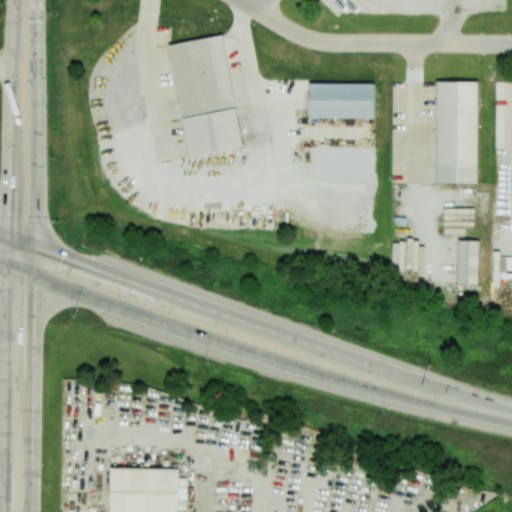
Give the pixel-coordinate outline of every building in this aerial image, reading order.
[(189,158),(168,46),(222,35),(243,148),(189,158)] [(311,83),(374,83),(375,118),(311,119),(311,83)] [(480,83),(478,184),(437,183),(438,83),(480,83)] [(477,284),(479,241),(458,240),(457,284),(477,284)] [(111,511),(111,466),(179,467),(179,511),(111,511)]
